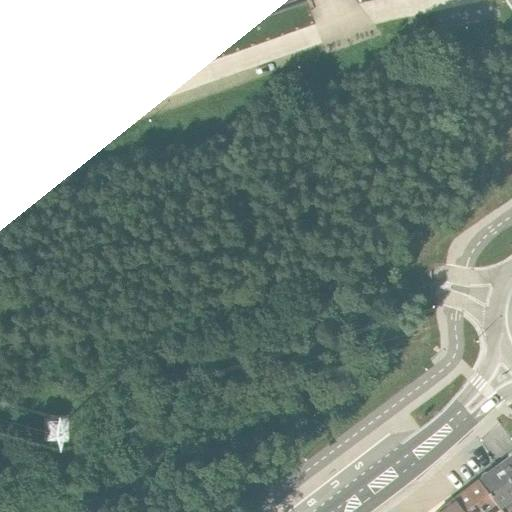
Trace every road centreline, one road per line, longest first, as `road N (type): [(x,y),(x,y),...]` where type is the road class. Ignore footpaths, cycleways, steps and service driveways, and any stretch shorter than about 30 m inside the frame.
road 1 (track): [(354,347),(176,366),(14,399)]
road 2 (primary): [(452,425),(343,511)]
